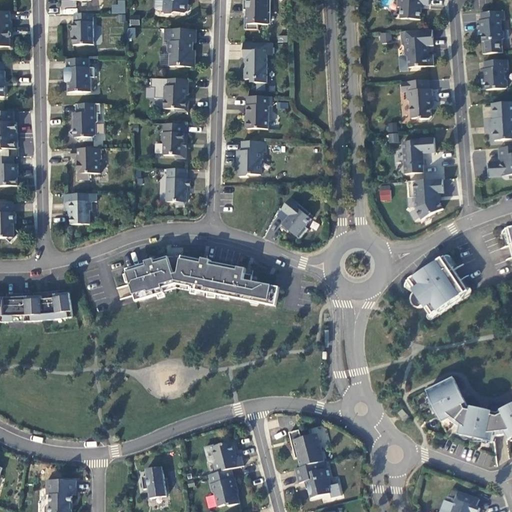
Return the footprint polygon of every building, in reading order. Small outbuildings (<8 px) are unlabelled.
[(56,0),(57,3),(57,10),(71,10),(71,3),(86,3),(85,0),(56,0)] [(150,0),(149,11),(151,14),(158,14),(160,18),(167,18),(170,16),(180,16),(182,15),(183,7),(181,5),(181,2),(182,2),(181,0),(150,0)] [(266,16),(265,0),(239,0),(240,2),(238,2),(238,13),(241,13),(241,19),(239,19),(239,33),(253,33),(253,27),(262,28),(262,16),(266,16)] [(423,0),(391,0),(391,13),(395,13),(394,24),(414,25),(415,10),(423,11),(423,0)] [(112,13),(125,14),(125,2),(112,2),(112,13)] [(67,25),(68,48),(69,48),(88,47),(88,25),(87,17),(69,17),(69,25),(67,25)] [(498,17),(475,18),(475,26),(471,26),(471,36),(476,36),(476,47),(496,46),(498,44),(498,37),(495,35),(495,26),(498,26),(498,17)] [(181,45),(181,32),(159,32),(159,45),(162,45),(162,55),(165,57),(164,70),(190,70),(190,58),(187,58),(188,45),(181,45)] [(426,36),(395,38),(396,50),(398,52),(399,61),(394,61),(393,63),(393,76),(395,77),(403,77),(403,73),(428,72),(427,60),(421,61),(420,52),(427,51),(426,36)] [(267,58),(267,46),(238,46),(238,61),(239,61),(239,82),(250,82),(250,86),(261,86),(262,58),(267,58)] [(83,62),(61,62),(61,71),(60,71),(60,81),(63,81),(63,95),(85,95),(85,81),(89,81),(89,70),(83,70),(83,62)] [(501,66),(478,67),(478,75),(474,75),(475,85),(479,84),(480,96),(500,94),(501,94),(501,92),(501,86),(501,84),(499,84),(498,74),(502,74),(501,66)] [(183,97),(183,82),(160,82),(160,89),(157,89),(157,99),(159,101),(159,112),(169,112),(172,115),(183,115),(183,103),(180,103),(180,99),(183,97)] [(423,86),(395,88),(396,98),(401,97),(401,105),(404,108),(405,124),(414,124),(414,125),(424,125),(425,122),(424,105),(427,105),(426,94),(423,94),(423,86)] [(267,109),(267,100),(241,100),(241,118),(243,118),(243,123),(240,125),(240,130),(242,132),(263,132),(263,109),(267,109)] [(95,117),(95,107),(70,107),(70,116),(68,116),(68,131),(64,135),(73,145),(77,141),(88,141),(90,138),(90,127),(93,125),(93,116),(95,117)] [(511,123),(511,108),(486,109),(487,125),(490,125),(491,134),(487,134),(488,147),(510,145),(509,131),(511,130),(511,123)] [(8,115),(0,115),(0,152),(13,152),(13,143),(9,140),(9,136),(11,136),(11,125),(8,125),(8,115)] [(397,123),(387,122),(387,131),(397,131),(397,123)] [(95,123),(95,146),(104,146),(104,123),(95,123)] [(178,127),(158,127),(158,135),(157,135),(156,144),(158,146),(158,158),(169,159),(171,162),(181,162),(181,150),(178,150),(178,127)] [(398,133),(388,133),(388,143),(398,143),(398,133)] [(428,144),(414,145),(414,147),(396,148),(397,161),(398,180),(416,179),(418,179),(416,160),(429,159),(428,144)] [(261,155),(261,145),(236,145),(236,154),(232,154),(232,166),(234,166),(234,180),(243,180),(245,178),(255,178),(255,165),(257,163),(257,155),(261,155)] [(96,152),(66,152),(66,162),(72,161),(73,183),(83,183),(83,177),(93,177),(93,162),(96,162),(96,152)] [(511,152),(496,154),(497,170),(497,172),(495,172),(489,172),(489,167),(481,168),(482,183),(496,182),(496,185),(499,185),(508,184),(511,184),(511,181),(511,180),(511,152)] [(8,160),(0,160),(0,189),(12,189),(11,176),(13,176),(13,168),(8,168),(8,160)] [(182,173),(162,172),(161,205),(170,205),(171,207),(180,208),(181,206),(181,191),(185,191),(185,182),(181,182),(182,173)] [(379,186),(380,201),(391,200),(391,186),(379,186)] [(437,186),(403,187),(403,203),(409,203),(410,214),(416,226),(437,215),(433,207),(432,199),(437,199),(437,186)] [(97,194),(63,195),(63,213),(67,213),(67,226),(89,226),(89,211),(92,211),(92,203),(97,203),(97,194)] [(305,216),(285,201),(276,212),(284,218),(284,221),(281,221),(274,229),(282,235),(283,233),(294,242),(302,232),(300,230),(306,222),(303,219),(305,216)] [(7,205),(0,205),(0,241),(5,246),(9,241),(14,236),(9,231),(9,230),(9,226),(10,226),(10,217),(10,216),(7,216),(7,205)] [(419,310),(423,308),(429,318),(436,313),(439,317),(462,301),(459,297),(466,293),(442,258),(405,283),(412,294),(410,297),(409,301),(409,305),(412,308),(415,310),(419,310)] [(141,267),(121,273),(131,305),(159,297),(158,292),(171,288),(168,278),(163,260),(149,265),(149,263),(140,266),(141,267)] [(197,264),(176,260),(173,277),(168,278),(171,288),(185,291),(184,293),(245,305),(246,302),(253,304),(253,307),(270,310),(274,291),(246,285),(247,279),(240,277),(241,272),(205,266),(206,264),(197,262),(197,264)] [(42,296),(24,298),(24,322),(48,320),(73,318),(71,294),(54,295),(54,299),(42,301),(42,296)] [(24,298),(0,298),(0,322),(24,322),(24,298)] [(511,405),(495,414),(465,407),(451,379),(425,392),(445,433),(490,443),(491,438),(503,436),(506,441),(511,437),(511,405)] [(402,409),(397,413),(403,420),(407,416),(402,409)] [(294,434),(283,436),(289,458),(292,457),(295,471),(319,465),(312,438),(296,442),(294,434)] [(218,448),(208,450),(211,463),(208,468),(211,477),(226,473),(239,469),(236,460),(231,461),(228,447),(219,449),(218,448)] [(301,485),(305,502),(326,497),(324,491),(325,489),(323,482),(325,481),(321,464),(319,465),(295,471),(289,472),(293,487),(301,485)] [(157,471),(141,473),(142,480),(136,481),(138,494),(143,493),(145,503),(161,500),(157,471)] [(228,482),(226,473),(211,477),(204,479),(206,488),(204,488),(207,497),(209,498),(212,511),(221,508),(223,510),(234,507),(230,492),(232,492),(229,482),(228,482)] [(71,484),(41,484),(41,499),(44,499),(44,508),(42,508),(40,510),(39,511),(65,511),(66,507),(67,507),(67,499),(71,499),(71,484)] [(470,511),(473,505),(445,495),(441,504),(446,506),(444,510),(438,507),(436,511),(470,511)]
